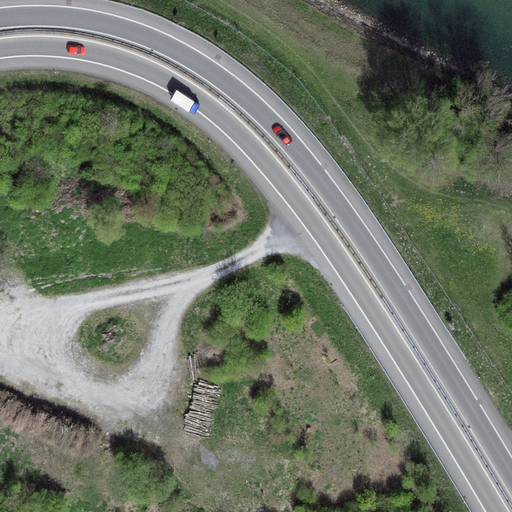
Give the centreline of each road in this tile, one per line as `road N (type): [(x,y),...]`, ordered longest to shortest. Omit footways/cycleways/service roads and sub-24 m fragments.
road 1 (motorway): [(511,476),(369,246),(250,101),(177,49),(114,24),(0,16)]
road 2 (motorway): [(0,51),(57,49),(128,65),(193,98),(231,129),(310,220),(494,511)]
